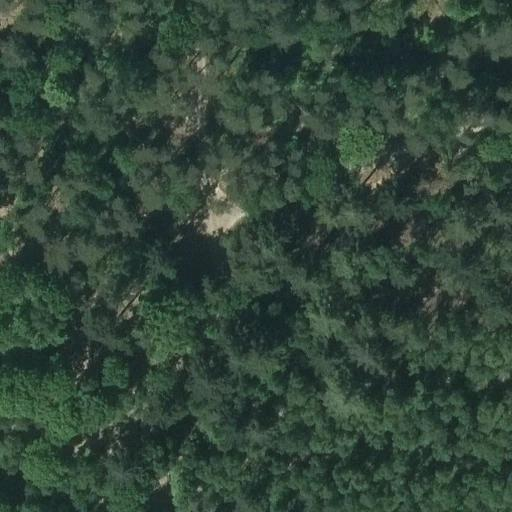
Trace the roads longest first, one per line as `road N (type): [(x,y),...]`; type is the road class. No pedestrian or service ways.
road 1 (track): [(203,0),(211,220),(298,511)]
road 2 (track): [(511,125),(211,220)]
